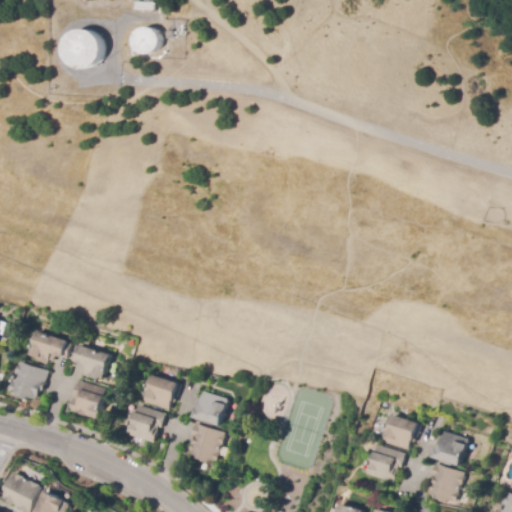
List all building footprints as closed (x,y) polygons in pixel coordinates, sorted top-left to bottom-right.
[(155,11),(137,10),(137,2),(156,3),(155,11)] [(152,29),(153,29),(155,29),(157,30),(158,31),(159,33),(160,35),(161,37),(161,39),(161,41),(161,43),(161,45),(160,47),(159,48),(158,50),(157,51),(155,52),(154,53),(152,53),(150,53),(149,52),(147,51),(146,50),(145,49),(144,47),(143,45),(143,43),(142,41),(142,39),(143,37),(144,35),(145,33),(146,32),(147,30),(149,29),(150,29),(152,29)] [(85,31),(88,31),(90,32),(93,33),(95,35),(97,38),(98,41),(100,44),(100,47),(101,50),(100,54),(100,57),(99,60),(97,63),(95,65),(93,67),(91,69),(88,70),(85,70),(83,70),(80,69),(78,67),(75,66),(74,63),(72,60),(71,57),(70,54),(70,51),(70,47),(71,44),(72,41),(73,38),(75,36),(77,34),(80,32),(82,31),(85,31)] [(49,364),(36,360),(37,357),(30,355),(37,332),(69,341),(69,343),(72,344),(68,359),(55,356),(54,362),(49,361),(49,364)] [(106,379),(97,377),(97,379),(85,376),(86,372),(82,371),(84,365),(72,361),(79,339),(89,342),(87,348),(113,355),(106,379)] [(38,400),(30,398),(29,400),(23,398),(24,397),(17,395),(18,394),(10,391),(18,365),(19,365),(20,362),(50,371),(46,383),(47,383),(44,391),(41,390),(39,398),(38,397),(38,400)] [(180,370),(178,379),(159,373),(162,365),(180,370)] [(171,410),(146,402),(146,401),(145,401),(153,375),(182,385),(176,403),(173,402),(171,410)] [(100,420),(74,412),(75,409),(73,408),(75,401),(77,401),(78,399),(75,398),(80,381),(108,389),(106,397),(107,397),(100,420)] [(223,426),(194,417),(200,399),(202,400),(205,392),(230,399),(229,401),(231,401),(223,426)] [(157,443),(129,435),(136,412),(137,412),(139,406),(167,414),(163,428),(160,427),(159,430),(160,431),(157,443)] [(410,450),(385,442),(386,441),(385,440),(392,415),(421,424),(416,443),(413,442),(410,450)] [(211,464),(204,462),(204,460),(199,458),(199,457),(191,454),(194,444),(192,444),(194,437),(193,437),(196,425),(200,426),(200,425),(227,433),(226,436),(227,436),(224,446),(223,445),(221,453),(222,453),(219,463),(212,460),(211,464)] [(463,466),(434,457),(439,439),(442,440),(444,432),(470,439),(469,441),(470,441),(463,466)] [(396,483),(369,475),(376,452),(377,453),(379,445),(407,454),(403,468),(400,467),(399,470),(400,470),(396,483)] [(450,504),(443,501),(443,500),(438,498),(439,496),(431,494),(434,484),(432,484),(434,478),(433,477),(437,464),(467,473),(466,476),(467,476),(464,486),(463,486),(461,493),(462,493),(459,503),(451,500),(450,504)] [(32,511),(21,511),(17,509),(18,506),(4,499),(8,492),(6,491),(9,486),(8,486),(12,479),(14,480),(18,473),(27,478),(26,479),(33,482),(34,481),(42,486),(42,487),(44,488),(32,511)] [(68,511),(37,511),(48,492),(72,504),(71,505),(72,506),(68,511)] [(511,511),(503,511),(505,505),(503,505),(506,496),(507,496),(508,492),(511,493),(511,511)]
